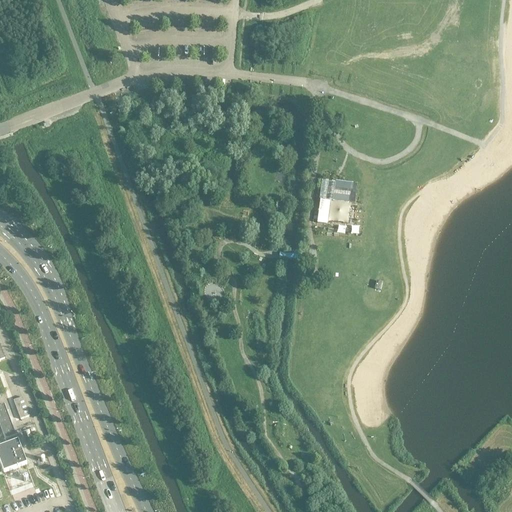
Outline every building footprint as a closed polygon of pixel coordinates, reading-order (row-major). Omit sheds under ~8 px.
[(320,200),(317,223),(327,225),(330,201),(333,201),(335,183),(322,181),(319,200),(320,200)] [(349,197),(349,203),(354,204),(357,185),(351,185),(349,197)] [(300,257),(279,253),(278,258),(278,260),(299,263),(299,260),(300,257)] [(24,399),(15,402),(21,420),(30,417),(24,399)] [(0,405),(0,426),(5,440),(16,436),(4,404),(0,405)] [(0,447),(0,463),(4,473),(27,464),(18,441),(0,447)]
